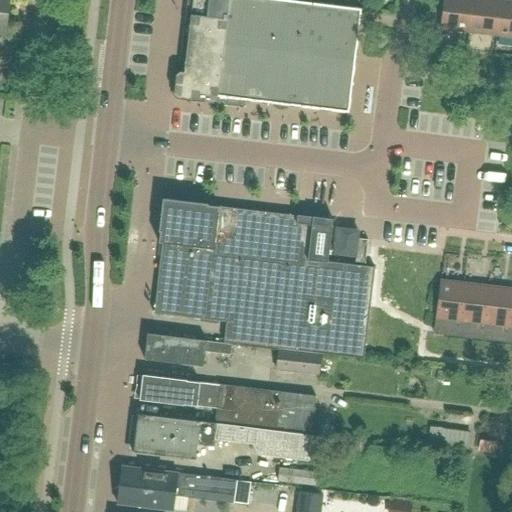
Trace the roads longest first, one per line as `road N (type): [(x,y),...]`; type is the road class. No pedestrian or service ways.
road 1 (tertiary): [(92,342),(95,225),(122,0)]
road 2 (residential): [(7,334),(29,130)]
road 3 (tertiary): [(73,511),(92,342)]
